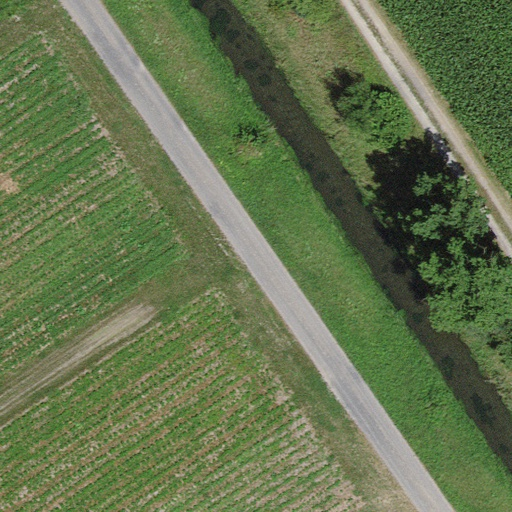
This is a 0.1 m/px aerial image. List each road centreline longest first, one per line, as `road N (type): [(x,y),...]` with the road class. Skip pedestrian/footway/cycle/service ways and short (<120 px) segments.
road 1 (track): [(60,0),(422,511)]
road 2 (track): [(511,267),(330,0)]
